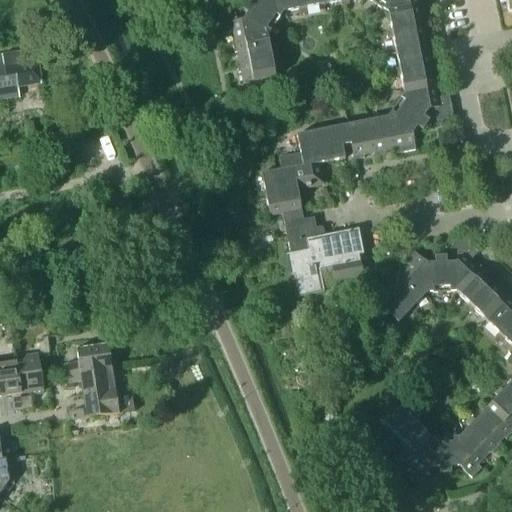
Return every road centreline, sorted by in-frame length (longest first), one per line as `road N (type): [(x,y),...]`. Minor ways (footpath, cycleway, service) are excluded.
road 1 (unclassified): [(294,511),(164,199),(67,0)]
road 2 (residential): [(511,160),(503,145),(477,145),(467,111),(463,83),(479,46)]
